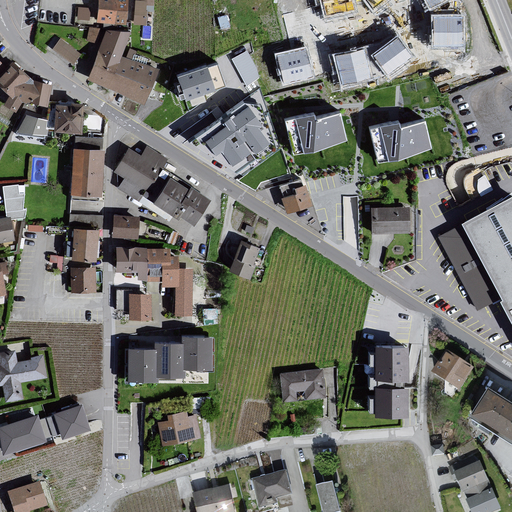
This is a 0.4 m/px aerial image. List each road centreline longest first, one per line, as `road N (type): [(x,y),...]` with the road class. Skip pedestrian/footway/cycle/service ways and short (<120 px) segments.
road 1 (residential): [(106,493),(265,445),(415,433),(431,316)]
road 2 (residential): [(106,493),(109,199),(120,119)]
road 3 (residential): [(431,316),(120,119)]
road 4 (residential): [(120,119),(51,74),(4,23)]
